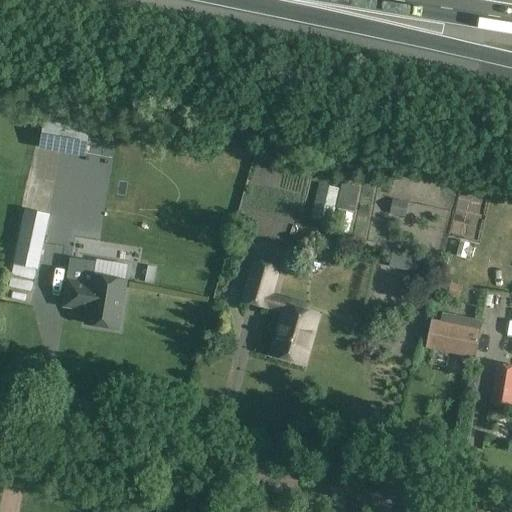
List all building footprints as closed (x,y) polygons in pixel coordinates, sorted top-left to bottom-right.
[(45,113),(38,149),(85,158),(90,121),(45,113)] [(111,230),(117,204),(79,194),(72,220),(111,230)] [(392,200),(389,214),(405,217),(408,202),(392,200)] [(327,234),(337,234),(338,203),(327,203),(327,234)] [(25,210),(12,264),(14,264),(36,270),(38,270),(50,215),(25,210)] [(416,273),(420,256),(393,250),(389,268),(416,273)] [(255,262),(244,301),(268,308),(268,307),(284,312),(285,306),(288,307),(290,301),(272,295),(272,294),(280,269),(255,262)] [(146,282),(154,283),(157,267),(149,266),(146,282)] [(118,330),(127,280),(91,274),(90,283),(66,279),(61,307),(85,311),(83,325),(118,330)] [(459,298),(462,286),(439,277),(435,290),(459,298)] [(284,312),(271,355),(305,365),(320,316),(288,307),(285,306),(284,312)] [(446,352),(474,358),(482,321),(442,313),(440,323),(431,321),(426,348),(446,352)] [(489,403),(511,406),(511,366),(496,364),(489,403)]
